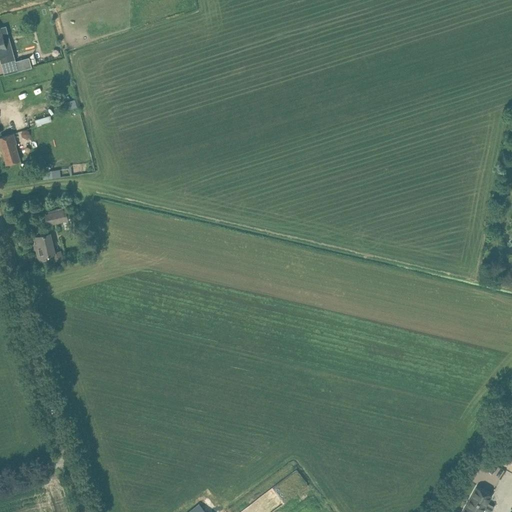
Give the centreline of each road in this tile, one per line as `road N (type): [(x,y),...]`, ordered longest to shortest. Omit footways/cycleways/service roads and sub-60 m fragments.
road 1 (tertiary): [(80,511),(0,248)]
road 2 (unclassified): [(443,511),(511,413)]
